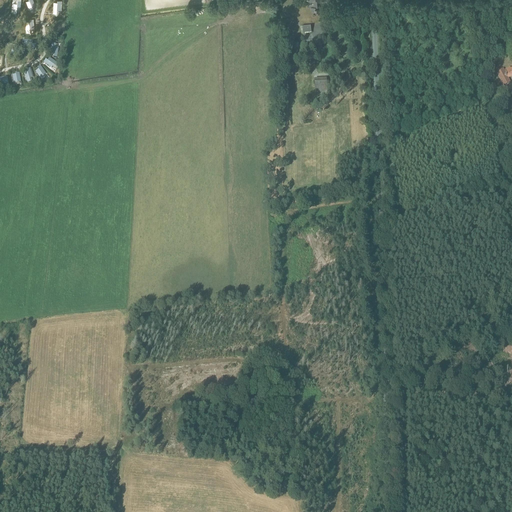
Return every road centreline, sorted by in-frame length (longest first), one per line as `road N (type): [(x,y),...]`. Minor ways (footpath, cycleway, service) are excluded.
road 1 (tertiary): [(387,511),(373,0)]
road 2 (track): [(269,378),(241,356),(131,364),(128,436)]
road 3 (track): [(343,511),(338,398),(298,397),(269,378)]
